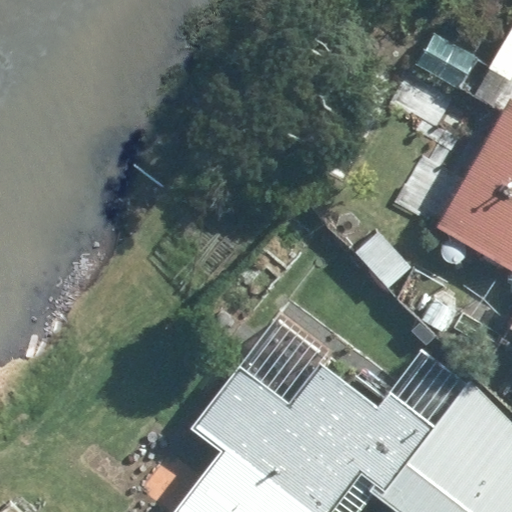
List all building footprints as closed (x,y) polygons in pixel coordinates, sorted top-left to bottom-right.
[(511,75),(511,13),(480,68),(507,84),(511,75)] [(475,55),(431,30),(409,70),(454,94),(475,55)] [(511,97),(504,93),(429,229),(511,275),(511,97)] [(408,266),(371,228),(346,252),(383,290),(408,266)] [(166,511),(357,511),(368,497),(387,511),(511,511),(511,432),(422,346),(373,408),(321,368),(331,356),(275,312),(188,425),(217,447),(166,511)]
